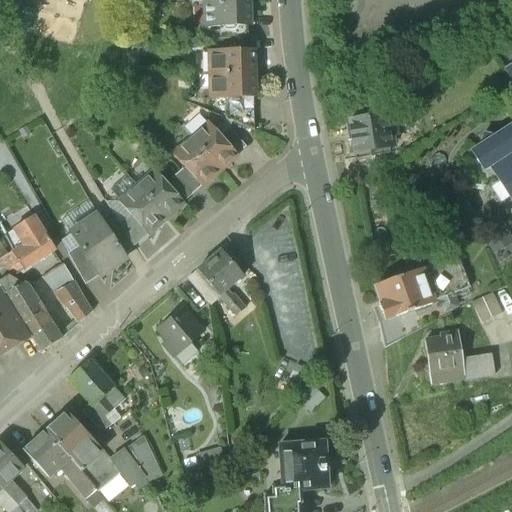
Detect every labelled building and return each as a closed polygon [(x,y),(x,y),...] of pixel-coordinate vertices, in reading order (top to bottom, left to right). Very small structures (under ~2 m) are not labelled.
[(248,3),(205,4),(205,29),(219,29),(247,28),(249,28),(248,3)] [(247,39),(247,28),(219,29),(219,39),(222,39),(247,39)] [(247,39),(222,39),(223,52),(251,51),(250,39),(247,39)] [(223,52),(209,52),(210,76),(254,74),(253,51),(223,52)] [(511,64),(503,70),(511,83),(511,64)] [(254,74),(210,76),(210,100),(224,100),(253,99),(255,99),(254,74)] [(253,99),(224,100),(225,119),(254,132),(253,99)] [(387,114),(349,121),(355,153),(393,146),(391,136),(396,135),(394,123),(389,124),(387,114)] [(219,137),(208,125),(191,140),(219,173),(237,157),(219,137)] [(511,131),(509,128),(494,138),(482,135),(480,147),(471,153),(483,171),(489,167),(500,182),(505,179),(511,188),(511,195),(510,197),(511,199),(511,131)] [(246,148),(228,129),(219,137),(236,156),(246,148)] [(219,173),(191,140),(173,156),(184,169),(201,188),(202,189),(219,173)] [(184,169),(175,177),(192,196),(201,188),(184,169)] [(166,184),(155,172),(136,188),(165,220),(183,204),(166,184)] [(175,177),(166,184),(183,204),(192,196),(175,177)] [(165,220),(136,188),(119,203),(130,216),(147,234),(148,235),(165,220)] [(147,234),(130,216),(119,226),(133,247),(147,234)] [(98,217),(70,236),(78,247),(99,278),(126,260),(111,237),(98,217)] [(32,218),(3,236),(12,252),(13,253),(43,235),(32,218)] [(43,235),(13,253),(23,270),(53,251),(43,235)] [(99,278),(78,247),(67,255),(85,288),(99,278)] [(221,251),(196,272),(217,297),(224,291),(242,276),(221,251)] [(12,252),(0,260),(0,266),(4,271),(14,275),(23,270),(13,253),(12,252)] [(457,258),(420,271),(431,302),(468,289),(457,258)] [(63,264),(48,273),(53,280),(46,285),(53,293),(73,283),(63,264)] [(420,271),(374,287),(380,306),(379,306),(385,322),(399,317),(432,305),(431,302),(420,271)] [(9,277),(4,280),(0,274),(0,288),(2,292),(4,295),(20,286),(9,277)] [(73,283),(53,293),(59,302),(78,325),(90,314),(73,283)] [(20,286),(4,295),(22,325),(43,313),(27,289),(21,285),(20,286)] [(244,308),(232,294),(230,297),(224,291),(217,297),(234,317),(244,308)] [(2,292),(0,292),(0,356),(30,338),(22,325),(4,295),(2,292)] [(491,295),(470,304),(479,324),(500,315),(491,295)] [(43,313),(22,325),(30,338),(40,354),(60,340),(43,313)] [(180,313),(158,332),(169,345),(164,348),(174,360),(200,337),(180,313)] [(385,322),(378,324),(383,349),(407,337),(399,317),(385,322)] [(457,334),(439,337),(440,341),(425,343),(431,385),(493,377),(489,356),(460,359),(457,334)] [(123,403),(89,363),(66,382),(100,422),(123,403)] [(108,461),(66,412),(43,432),(82,477),(96,492),(118,475),(108,462),(108,461)] [(82,477),(43,432),(22,450),(45,478),(59,466),(60,471),(72,485),(82,477)] [(108,461),(108,462),(118,475),(129,488),(143,479),(147,484),(161,476),(142,437),(108,461)] [(322,443),(278,447),(282,489),(272,489),(273,496),(263,497),(264,511),(299,511),(298,491),(326,489),(325,473),(328,473),(327,459),(324,460),(322,443)] [(22,470),(0,446),(0,489),(0,490),(7,484),(22,470)] [(35,477),(24,485),(40,505),(50,497),(35,477)] [(82,477),(72,485),(92,508),(102,500),(96,492),(82,477)] [(36,511),(37,511),(16,488),(7,484),(0,490),(17,507),(20,511),(36,511)] [(20,511),(17,507),(0,490),(0,506),(5,511),(20,511)]
